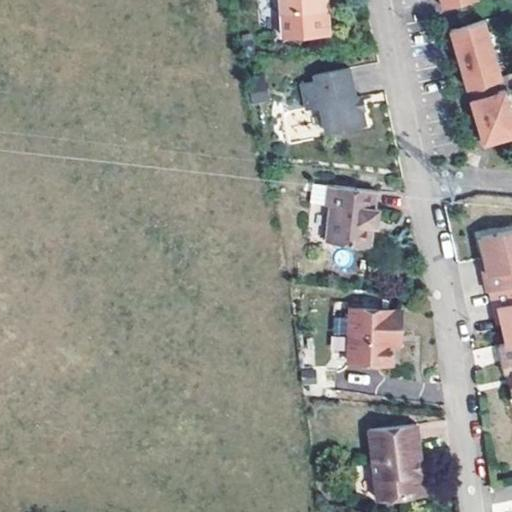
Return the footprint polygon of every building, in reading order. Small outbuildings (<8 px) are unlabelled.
[(323,0),(282,0),(283,18),(324,15),(323,0)] [(437,0),(441,12),(476,2),(475,0),(437,0)] [(483,26),(448,36),(464,93),(466,92),(490,86),(499,83),(483,26)] [(365,114),(362,102),(359,103),(352,72),(316,80),(318,86),(304,89),(310,115),(324,112),(329,138),(369,129),(365,114)] [(265,76),(250,80),(251,85),(266,81),(265,76)] [(266,81),(251,85),(255,104),(271,100),(266,81)] [(466,92),(470,106),(494,100),(490,86),(466,92)] [(470,106),(468,107),(479,149),(511,139),(511,131),(503,97),(494,100),(470,106)] [(379,193),(332,188),(330,209),(335,210),(332,245),(373,248),(375,228),(380,229),(381,213),(377,212),(379,193)] [(511,287),(511,232),(484,238),(488,258),(492,275),(488,276),(491,292),(494,291),(511,287)] [(511,287),(494,291),(497,309),(502,307),(505,324),(510,344),(511,343),(511,287)] [(405,312),(355,311),(353,363),(396,365),(397,345),(397,334),(405,333),(405,312)] [(397,334),(397,345),(405,345),(405,333),(397,334)] [(511,343),(510,344),(502,346),(509,375),(511,375),(511,374),(511,343)] [(314,369),(305,370),(307,384),(316,383),(314,369)] [(421,425),(370,433),(382,502),(431,494),(428,477),(423,472),(420,458),(426,457),(421,425)]
